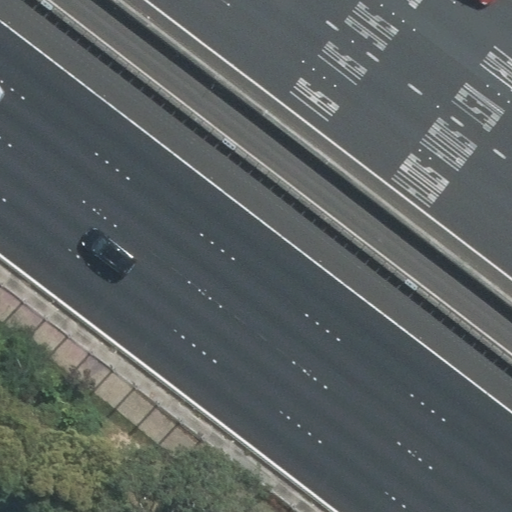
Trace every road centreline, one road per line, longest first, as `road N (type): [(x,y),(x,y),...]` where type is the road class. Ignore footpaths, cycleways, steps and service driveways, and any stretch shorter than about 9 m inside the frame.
road 1 (motorway): [(511,472),(0,73)]
road 2 (motorway): [(312,0),(511,154)]
